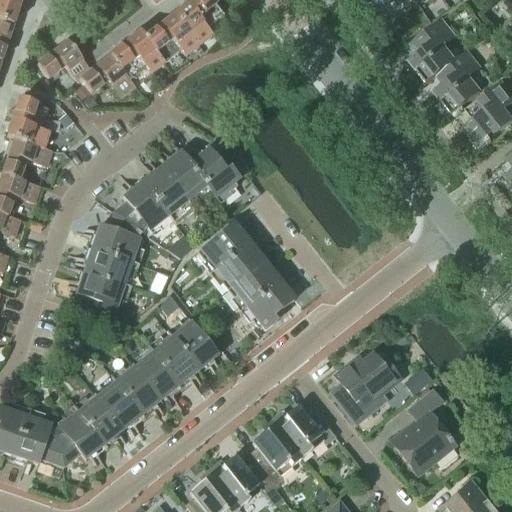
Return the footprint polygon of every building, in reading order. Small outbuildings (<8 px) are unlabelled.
[(0,0),(0,24),(11,28),(20,0),(0,0)] [(196,0),(172,19),(197,50),(211,39),(206,32),(222,19),(206,0),(196,0)] [(143,42),(143,43),(162,67),(178,54),(183,60),(197,50),(172,19),(143,42)] [(444,46),(453,38),(441,23),(410,48),(418,57),(409,65),(426,86),(435,79),(434,78),(457,61),(456,61),(444,46)] [(0,61),(11,28),(0,24),(0,61)] [(138,36),(108,60),(127,84),(128,83),(144,71),(149,78),(162,67),(143,43),(143,42),(138,36)] [(66,45),(35,69),(36,70),(49,86),(49,87),(59,79),(58,78),(57,74),(63,70),(76,87),(79,84),(78,83),(90,75),(66,45)] [(466,80),(479,70),(465,53),(456,61),(457,61),(434,78),(435,79),(443,88),(434,96),(451,117),(478,95),(466,80)] [(133,90),(128,83),(127,84),(108,60),(90,75),(78,83),(79,84),(89,98),(92,101),(102,93),(101,92),(100,89),(106,84),(119,101),(133,90)] [(511,124),(503,113),(511,105),(511,99),(500,84),(466,111),(473,120),(461,130),(478,152),(511,125),(511,124)] [(10,126),(5,140),(5,141),(12,143),(13,142),(42,152),(48,136),(40,133),(47,113),(39,111),(25,106),(23,105),(19,104),(17,103),(13,115),(11,122),(10,126)] [(5,166),(0,179),(22,185),(25,175),(23,174),(22,171),(24,164),(44,171),(50,154),(42,152),(13,142),(12,143),(8,155),(7,158),(5,166)] [(212,159),(221,152),(213,143),(204,150),(207,153),(198,160),(196,157),(186,164),(185,165),(210,196),(219,208),(223,205),(221,202),(236,189),(234,186),(239,183),(229,170),(224,174),(212,159)] [(185,165),(186,164),(176,152),(170,157),(173,160),(159,172),(188,208),(204,195),(206,199),(210,196),(185,165)] [(143,178),(138,182),(172,225),(172,226),(174,229),(192,215),(187,209),(188,208),(159,172),(146,182),(143,178)] [(0,218),(10,222),(10,221),(13,211),(12,210),(10,207),(12,200),(32,207),(38,191),(22,185),(0,179),(0,180),(0,218)] [(113,216),(112,217),(140,236),(146,241),(150,238),(166,225),(169,228),(172,226),(172,225),(138,182),(128,191),(131,194),(122,201),(125,206),(113,216)] [(136,242),(140,236),(112,217),(107,232),(97,229),(94,240),(90,239),(85,252),(137,269),(139,264),(135,263),(141,244),(136,242)] [(0,236),(12,241),(18,224),(10,221),(10,222),(0,218),(0,236)] [(243,233),(239,235),(232,226),(195,256),(208,272),(205,274),(208,277),(251,243),(243,233)] [(192,252),(182,239),(164,254),(178,263),(192,252)] [(256,256),(260,253),(251,243),(208,277),(211,281),(214,278),(226,294),(263,265),(256,256)] [(136,273),(137,269),(85,252),(81,264),(86,265),(82,275),(82,276),(126,290),(126,289),(132,271),(136,273)] [(273,270),(270,273),(263,265),(226,294),(239,309),(235,312),(238,315),(281,281),(273,270)] [(82,276),(82,275),(78,274),(74,286),(78,288),(74,299),(100,307),(98,313),(113,318),(115,312),(118,313),(125,294),(129,296),(130,291),(126,289),(126,290),(82,276)] [(286,294),(290,291),(281,281),(238,315),(241,319),(244,317),(257,332),(260,329),(264,334),(276,324),(272,320),(293,303),(286,294)] [(207,366),(216,359),(187,322),(171,335),(169,332),(165,335),(167,338),(196,375),(199,378),(210,370),(207,366)] [(188,381),(196,375),(167,338),(152,350),(150,347),(146,350),(180,393),(191,385),(188,381)] [(170,401),(180,393),(146,350),(143,352),(145,355),(129,368),(158,405),(168,398),(170,401)] [(339,387),(328,396),(334,402),(356,430),(380,411),(387,405),(380,397),(399,382),(383,363),(379,366),(372,358),(362,366),(358,361),(334,380),(339,387)] [(150,411),(158,405),(129,368),(114,380),(112,377),(108,380),(143,423),(153,415),(150,411)] [(430,385),(420,373),(402,387),(412,399),(430,385)] [(133,431),(143,423),(108,380),(106,382),(108,385),(92,398),(121,435),(130,428),(133,431)] [(428,417),(441,407),(431,395),(408,414),(416,425),(390,446),(416,479),(454,449),(428,417)] [(113,441),(121,435),(92,398),(77,410),(75,407),(71,410),(105,453),(116,444),(113,441)] [(25,412),(24,416),(4,409),(3,413),(0,412),(0,456),(0,457),(0,458),(0,460),(11,465),(28,413),(25,412)] [(325,449),(335,441),(309,409),(300,416),(296,411),(283,421),(280,417),(269,425),(300,463),(322,445),(325,449)] [(95,461),(105,453),(71,410),(68,412),(70,415),(54,428),(58,432),(54,433),(61,471),(78,458),(83,464),(92,457),(95,461)] [(31,418),(33,415),(28,413),(11,465),(24,469),(25,465),(36,469),(38,463),(61,471),(54,433),(48,434),(51,425),(31,418)] [(279,480),(300,463),(269,425),(260,432),(263,436),(251,446),(255,452),(246,460),(271,492),(282,483),(279,480)] [(262,499),(271,492),(246,460),(237,466),(233,462),(221,471),(217,466),(206,475),(235,511),(238,511),(259,496),(262,499)] [(192,502),(183,509),(185,511),(235,511),(206,475),(197,482),(201,487),(188,497),(192,502)] [(490,511),(470,487),(439,511),(490,511)]
